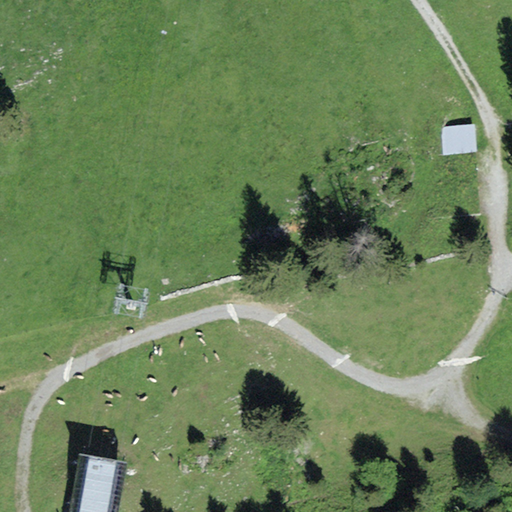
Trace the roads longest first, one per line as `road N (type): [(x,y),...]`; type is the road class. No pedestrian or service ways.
road 1 (track): [(511,443),(240,311),(185,321),(49,380),(0,389)]
road 2 (track): [(424,0),(489,122),(497,241),(510,279)]
road 3 (track): [(442,408),(511,277)]
road 4 (track): [(24,511),(25,437),(49,380)]
